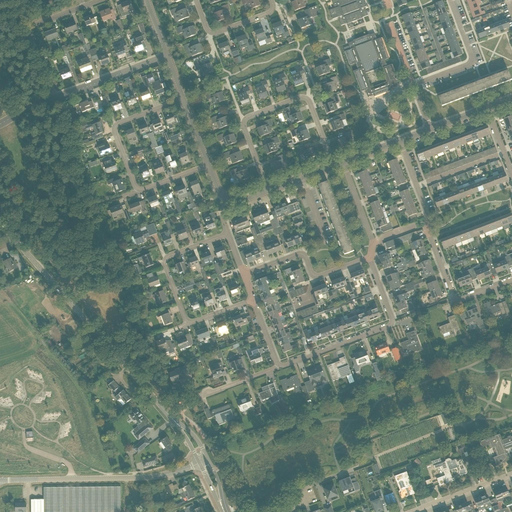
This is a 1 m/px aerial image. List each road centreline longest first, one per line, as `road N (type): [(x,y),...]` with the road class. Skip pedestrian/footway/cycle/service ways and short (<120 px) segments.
road 1 (tertiary): [(170,418),(0,221)]
road 2 (residential): [(400,141),(453,297),(511,280)]
road 3 (residential): [(267,190),(243,121),(301,96),(334,165)]
road 4 (residential): [(253,298),(187,323),(165,257),(227,233)]
road 5 (residential): [(278,364),(388,326),(369,258)]
road 6 (residential): [(139,191),(115,125),(183,98)]
road 7 (residential): [(243,273),(298,253),(318,276),(369,258)]
road 8 (residential): [(71,478),(161,475),(199,463)]
road 9 (residential): [(55,96),(30,30),(83,6)]
road 10 (residential): [(413,84),(470,61),(450,0)]
